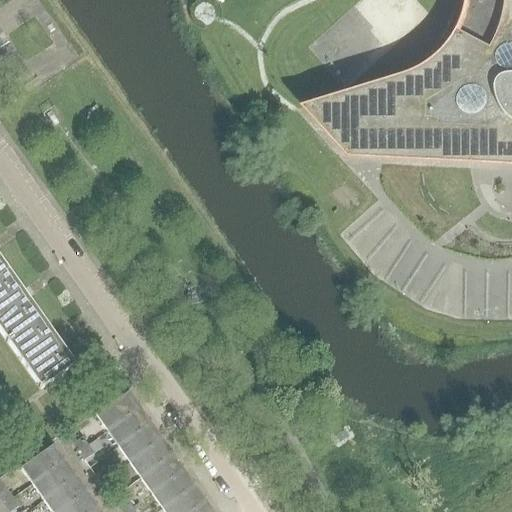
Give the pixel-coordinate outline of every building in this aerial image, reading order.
[(511,0),(461,0),(461,4),(460,7),(460,10),(458,16),(456,23),(455,26),(453,31),(450,37),(449,39),(445,44),(442,49),(438,54),(436,56),(434,58),(429,62),(427,64),(422,68),(417,71),(412,74),(406,76),(400,78),(296,111),(343,163),(502,171),(506,171),(511,172),(511,0)] [(0,341),(63,297),(38,261),(13,279),(19,287),(0,300),(0,341)] [(84,338),(65,349),(83,381),(102,370),(84,338)] [(65,349),(46,360),(64,392),(83,381),(65,349)] [(46,360),(27,372),(45,403),(64,392),(46,360)] [(27,372),(8,383),(26,414),(45,403),(27,372)] [(8,383),(0,387),(0,412),(7,425),(26,414),(8,383)] [(95,417),(106,433),(139,409),(128,394),(95,417)] [(106,433),(117,448),(150,425),(139,409),(106,433)] [(117,448),(128,464),(161,441),(150,425),(117,448)] [(78,452),(88,445),(83,437),(72,445),(78,452)] [(128,464),(139,479),(172,456),(161,441),(128,464)] [(88,445),(78,452),(84,460),(94,453),(88,445)] [(53,447),(20,470),(31,486),(64,463),(53,447)] [(139,479),(151,495),(183,472),(172,456),(139,479)] [(75,478),(64,463),(31,486),(42,501),(75,478)] [(100,483),(110,476),(105,468),(95,476),(100,483)] [(151,495),(162,511),(194,488),(183,472),(151,495)] [(110,476),(100,483),(106,491),(116,484),(110,476)] [(60,511),(86,494),(75,478),(42,501),(49,511),(60,511)] [(162,511),(193,511),(205,504),(194,488),(162,511)] [(13,498),(6,489),(0,493),(0,501),(3,505),(13,498)] [(93,511),(97,510),(86,494),(60,511),(93,511)] [(13,498),(3,505),(7,511),(9,511),(18,506),(13,498)] [(120,511),(126,511),(133,507),(127,499),(117,506),(120,511)]
